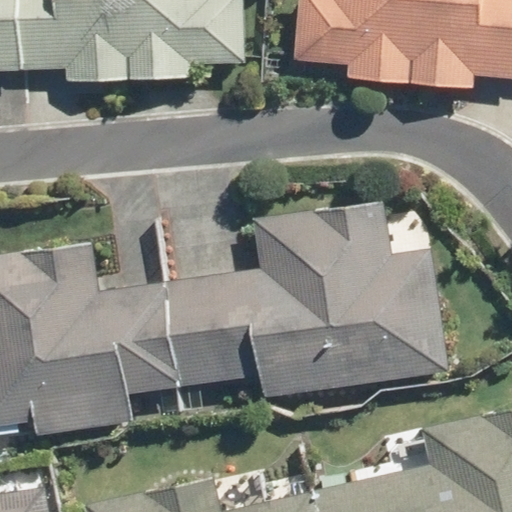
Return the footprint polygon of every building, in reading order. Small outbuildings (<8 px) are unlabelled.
[(0,0),(0,60),(17,61),(14,0),(0,0)] [(14,0),(17,61),(63,58),(64,72),(189,67),(188,53),(243,51),(240,0),(14,0)] [(511,67),(511,0),(293,0),(288,49),(338,53),(337,66),(467,79),(468,64),(511,67)] [(256,365),(260,388),(446,361),(429,240),(387,245),(380,190),(249,208),(255,259),(163,272),(176,377),(256,365)] [(175,377),(160,272),(91,281),(85,232),(0,243),(0,415),(29,412),(30,426),(128,413),(124,384),(175,377)] [(511,511),(511,397),(416,418),(424,457),(310,482),(317,511),(511,511)] [(209,465),(79,495),(82,511),(314,511),(307,482),(218,502),(209,465)] [(0,511),(50,511),(45,475),(0,482),(0,511)]
